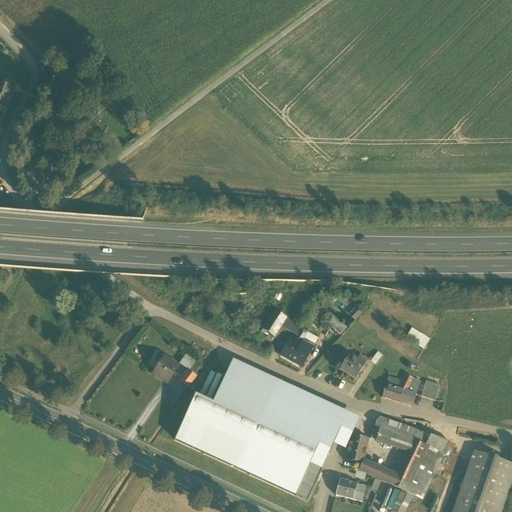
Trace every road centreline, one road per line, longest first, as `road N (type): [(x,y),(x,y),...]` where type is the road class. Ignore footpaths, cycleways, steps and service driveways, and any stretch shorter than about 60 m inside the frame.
road 1 (motorway): [(511,242),(308,243),(0,227)]
road 2 (motorway): [(0,253),(511,265)]
road 3 (residential): [(151,308),(355,404),(511,435)]
road 4 (residential): [(0,28),(39,69),(0,152),(3,168),(43,219),(151,308)]
road 5 (track): [(43,219),(331,0)]
road 6 (tertiary): [(254,511),(66,423)]
road 7 (residential): [(66,423),(151,308)]
